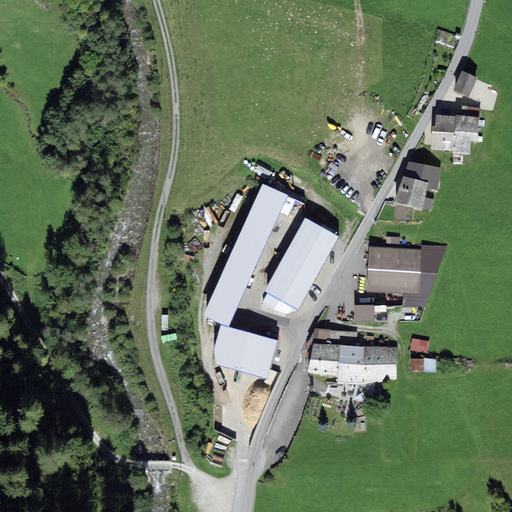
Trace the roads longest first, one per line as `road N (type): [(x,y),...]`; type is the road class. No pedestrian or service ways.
road 1 (unclassified): [(478,0),(454,71),(271,405),(240,511)]
road 2 (track): [(194,472),(153,348),(157,236),(178,137),(156,0)]
road 3 (track): [(0,277),(84,443),(103,457),(175,466),(244,490)]
